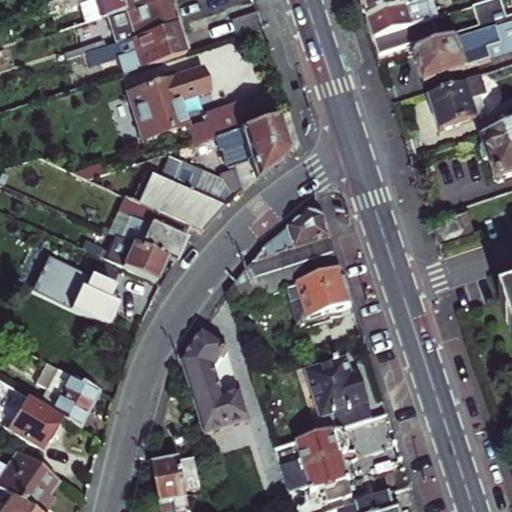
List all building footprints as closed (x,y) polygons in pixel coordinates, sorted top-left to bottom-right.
[(101,0),(107,16),(157,0),(101,0)] [(105,17),(115,45),(175,26),(166,0),(157,0),(107,16),(105,17)] [(358,0),(360,4),(366,23),(426,3),(425,0),(358,0)] [(500,1),(474,9),(480,28),(507,19),(500,1)] [(426,3),(366,23),(369,32),(372,42),(405,31),(432,22),(438,21),(432,2),(426,3)] [(256,13),(231,21),(236,36),(261,28),(256,13)] [(432,22),(405,31),(409,45),(432,37),(430,33),(435,32),(432,22)] [(511,25),(415,57),(419,71),(424,85),(466,71),(511,55),(511,25)] [(120,75),(184,53),(175,26),(115,45),(83,56),(84,62),(113,53),(120,75)] [(179,102),(207,93),(200,71),(127,94),(142,141),(187,126),(179,102)] [(487,97),(481,77),(453,87),(454,91),(429,99),(434,116),(440,134),(477,121),(486,117),(481,99),(487,97)] [(211,131),(214,139),(275,118),(267,93),(231,104),(232,109),(206,117),(211,131)] [(285,147),(275,118),(214,139),(216,147),(218,146),(224,165),(231,163),(241,193),(282,161),(286,151),(285,147)] [(511,130),(511,131),(482,140),(484,145),(481,152),(484,161),(491,165),(494,175),(493,178),(494,182),(499,184),(504,182),(505,180),(511,177),(511,130)] [(211,131),(200,134),(203,143),(214,139),(211,131)] [(139,175),(127,201),(135,205),(189,229),(202,234),(224,207),(233,200),(221,182),(171,160),(160,184),(139,175)] [(71,176),(87,183),(104,177),(100,166),(71,176)] [(11,196),(0,191),(0,214),(2,215),(11,196)] [(126,200),(109,236),(113,237),(115,232),(121,234),(135,205),(127,201),(126,200)] [(115,232),(113,237),(164,262),(172,265),(189,229),(135,205),(121,234),(115,232)] [(263,294),(278,289),(321,274),(305,221),(295,213),(234,260),(208,288),(215,310),(263,294)] [(467,217),(433,228),(437,239),(440,249),(474,238),(467,217)] [(107,263),(131,274),(153,284),(164,262),(113,237),(109,236),(106,234),(95,258),(107,263)] [(46,258),(30,294),(107,328),(115,317),(113,314),(117,306),(105,301),(112,287),(46,258)] [(278,324),(331,306),(321,274),(278,289),(286,313),(276,317),(278,324)] [(263,294),(274,325),(278,324),(276,317),(286,313),(278,289),(263,294)] [(511,297),(498,302),(511,341),(511,297)] [(161,356),(166,371),(188,437),(211,430),(234,422),(223,392),(207,397),(197,366),(210,347),(181,326),(161,356)] [(289,372),(288,376),(308,436),(318,432),(354,420),(343,384),(336,386),(332,375),(327,360),(323,361),(321,359),(318,359),(311,361),(309,363),(309,365),(289,372)] [(46,391),(57,372),(45,366),(35,386),(46,391)] [(101,395),(57,372),(46,391),(38,407),(60,420),(80,431),(101,395)] [(332,375),(336,386),(343,384),(339,373),(332,375)] [(11,397),(0,417),(0,430),(3,432),(21,403),(11,397)] [(40,454),(60,420),(38,407),(23,399),(21,403),(3,432),(40,454)] [(265,471),(272,494),(293,487),(295,494),(335,481),(327,458),(330,454),(332,448),(331,442),(328,437),(324,434),(318,432),(308,436),(279,446),(285,465),(265,471)] [(0,478),(0,493),(10,500),(28,511),(47,511),(55,501),(49,498),(58,485),(16,455),(6,470),(0,478)] [(184,491),(179,462),(138,469),(145,511),(174,511),(171,493),(184,491)] [(384,511),(377,490),(321,509),(321,511),(324,511),(329,511),(328,511),(384,511)] [(28,511),(10,500),(2,511),(28,511)]
